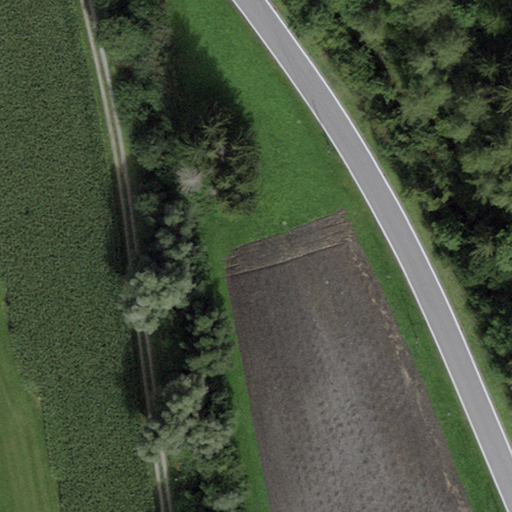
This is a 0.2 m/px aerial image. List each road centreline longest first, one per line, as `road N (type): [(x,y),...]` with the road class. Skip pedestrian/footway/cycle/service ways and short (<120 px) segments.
road 1 (tertiary): [(248,0),(348,143),(404,242),(511,489)]
road 2 (track): [(84,0),(125,175),(166,511)]
